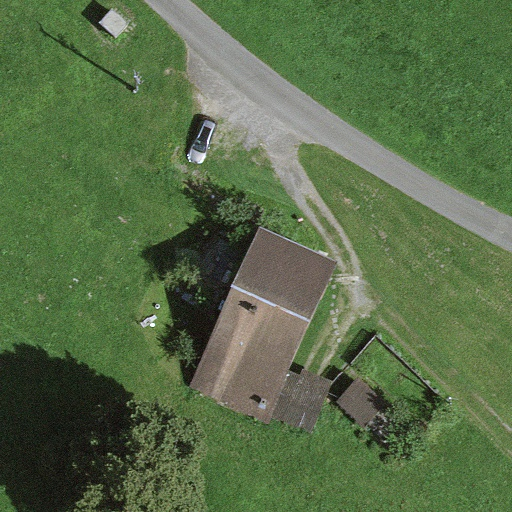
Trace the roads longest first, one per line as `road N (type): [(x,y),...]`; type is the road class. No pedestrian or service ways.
road 1 (residential): [(511,243),(280,106),(151,0)]
road 2 (track): [(280,106),(292,173),(375,310),(511,451)]
